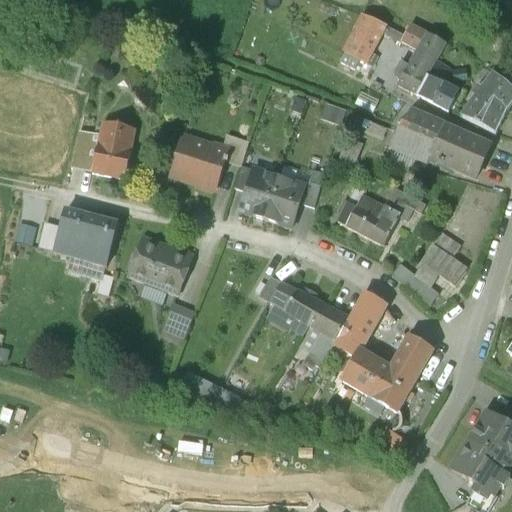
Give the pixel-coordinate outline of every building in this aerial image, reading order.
[(18,24),(8,21),(2,40),(12,43),(18,24)] [(384,42),(387,36),(365,25),(345,62),(367,74),(384,42)] [(419,60),(429,43),(411,34),(405,45),(387,36),(384,42),(419,60)] [(417,105),(428,86),(431,81),(438,70),(447,53),(429,43),(419,60),(399,96),(417,105)] [(460,60),(450,72),(474,88),(482,74),(460,60)] [(438,70),(431,81),(452,92),(457,83),(438,70)] [(511,113),(511,97),(495,84),(484,98),(480,96),(474,104),(477,107),(463,126),(496,144),(507,119),(511,113)] [(455,105),(459,106),(461,102),(428,86),(417,105),(449,122),(456,109),(453,108),(455,105)] [(320,135),(342,138),(345,116),(324,113),(320,135)] [(412,121),(399,136),(436,152),(438,153),(445,136),(412,121)] [(399,136),(390,157),(429,173),(431,168),(477,187),(490,155),(445,136),(438,153),(436,152),(399,136)] [(242,177),(243,175),(250,153),(228,145),(224,157),(231,159),(227,172),(242,177)] [(178,164),(175,176),(177,181),(190,185),(188,192),(213,200),(219,197),(227,172),(231,159),(224,157),(215,154),(214,157),(185,148),(180,165),(178,164)] [(92,171),(97,172),(94,183),(110,186),(108,198),(124,201),(132,160),(101,154),(99,161),(94,160),(92,171)] [(318,165),(315,174),(337,181),(340,171),(318,165)] [(247,202),(254,179),(243,175),(242,177),(236,199),(247,202)] [(177,181),(175,176),(171,186),(188,192),(190,185),(177,181)] [(267,230),(280,187),(254,179),(247,202),(241,221),(255,225),(255,226),(267,230)] [(314,180),(309,196),(304,214),(315,218),(325,183),(314,180)] [(420,183),(417,188),(413,186),(409,193),(418,198),(422,191),(420,190),(423,185),(420,183)] [(342,194),(346,195),(336,216),(342,218),(345,211),(358,217),(363,205),(365,206),(371,192),(345,185),(342,194)] [(309,196),(280,187),(267,230),(279,234),(279,233),(293,237),(300,213),(304,214),(309,196)] [(358,217),(356,220),(380,232),(371,249),(386,257),(395,238),(394,238),(400,226),(409,230),(414,219),(423,223),(427,214),(395,198),(386,217),(365,206),(363,205),(358,217)] [(345,211),(342,218),(341,221),(345,223),(339,233),(347,237),(356,220),(358,217),(345,211)] [(356,220),(347,237),(371,249),(380,232),(356,220)] [(118,235),(68,221),(57,262),(107,275),(118,235)] [(434,227),(431,231),(439,236),(442,232),(434,227)] [(443,243),(422,272),(424,273),(441,285),(456,295),(468,278),(453,267),(461,256),(443,243)] [(193,267),(145,249),(131,286),(179,304),(193,267)] [(441,285),(424,273),(416,285),(433,297),(441,285)] [(431,315),(440,303),(433,297),(416,285),(402,274),(393,285),(405,295),(431,315)] [(223,287),(218,297),(226,301),(231,290),(223,287)] [(286,321),(298,301),(272,288),(262,306),(272,311),(271,312),(276,315),(276,313),(285,318),(285,320),(286,321)] [(304,329),(315,336),(327,316),(298,301),(286,321),(288,322),(289,321),(299,327),(298,328),(303,331),(304,329)] [(351,329),(335,354),(357,367),(361,360),(387,316),(365,303),(351,329)] [(174,315),(164,341),(186,350),(197,323),(174,315)] [(335,354),(351,329),(340,323),(342,318),(336,315),(334,320),(327,316),(315,336),(324,341),(318,350),(331,360),(335,354)] [(433,363),(409,349),(391,378),(380,371),(369,388),(374,390),(366,403),(398,422),(433,363)] [(331,360),(318,350),(310,362),(325,371),(331,360)] [(380,371),(361,360),(357,367),(343,390),(366,403),(374,390),(369,388),(380,371)] [(189,381),(180,404),(236,428),(255,433),(263,419),(241,408),(242,406),(189,381)] [(470,449),(511,474),(511,434),(488,420),(470,449)] [(386,438),(381,451),(400,459),(406,447),(386,438)] [(491,511),(494,506),(495,503),(501,494),(505,496),(511,485),(508,483),(511,475),(511,474),(470,449),(452,478),(474,494),(472,500),(474,501),(466,511),(491,511)]
